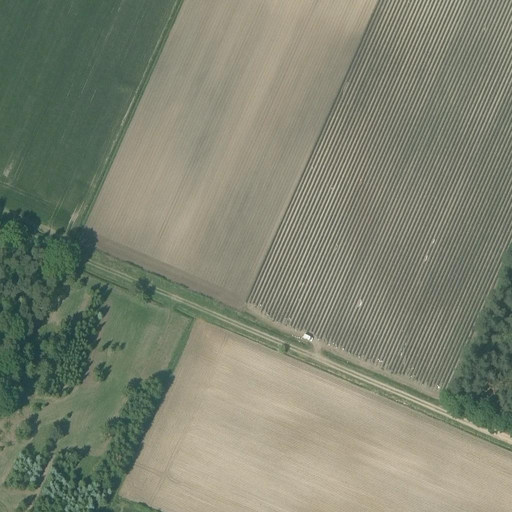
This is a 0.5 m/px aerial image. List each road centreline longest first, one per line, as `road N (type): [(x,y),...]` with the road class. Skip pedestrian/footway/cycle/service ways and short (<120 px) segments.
road 1 (track): [(0,224),(511,440)]
road 2 (track): [(173,298),(125,333),(102,405),(73,420),(25,511)]
